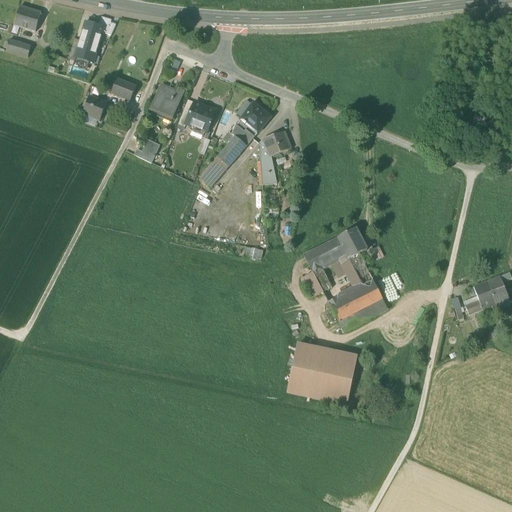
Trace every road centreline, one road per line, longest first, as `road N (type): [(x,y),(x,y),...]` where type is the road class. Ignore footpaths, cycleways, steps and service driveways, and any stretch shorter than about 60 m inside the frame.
road 1 (track): [(474,167),(417,428),(371,511)]
road 2 (track): [(0,329),(22,339),(167,45)]
road 3 (residential): [(218,65),(432,155),(511,167)]
road 4 (tertiary): [(491,0),(229,18)]
road 5 (tertiary): [(229,18),(88,0)]
